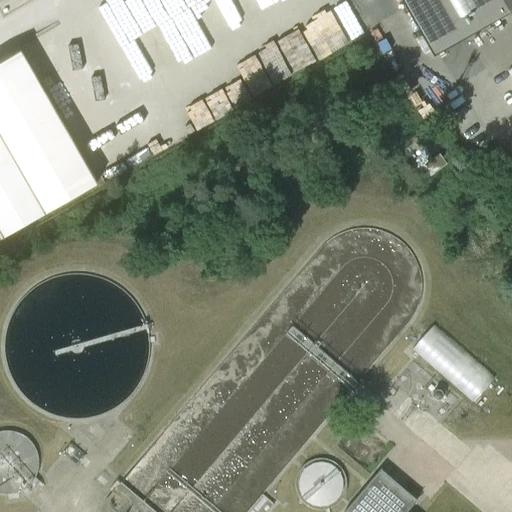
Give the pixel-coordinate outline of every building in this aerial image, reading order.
[(511,0),(403,0),(435,55),(511,11),(511,10),(511,0)] [(446,163),(439,154),(423,165),(430,175),(446,163)] [(473,401),(495,377),(432,321),(410,345),(473,401)] [(327,462),(321,462),(315,463),(309,466),(303,472),(301,475),(300,482),(301,489),(302,493),(306,498),(312,502),(318,504),(326,504),(330,502),(336,498),(341,491),(342,486),(342,479),(340,473),(335,467),(327,462)] [(408,511),(418,499),(381,468),(343,511),(408,511)] [(156,511),(143,501),(121,482),(112,493),(104,502),(102,509),(101,511),(156,511)]
